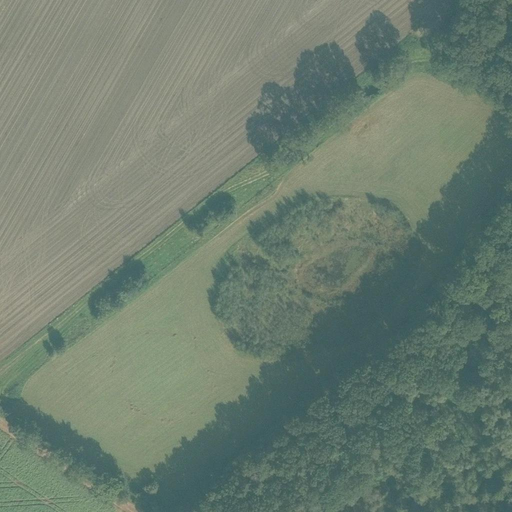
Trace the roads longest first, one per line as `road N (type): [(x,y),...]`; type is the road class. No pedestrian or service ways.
road 1 (track): [(487,0),(438,57),(397,50),(0,370)]
road 2 (track): [(132,511),(0,423)]
